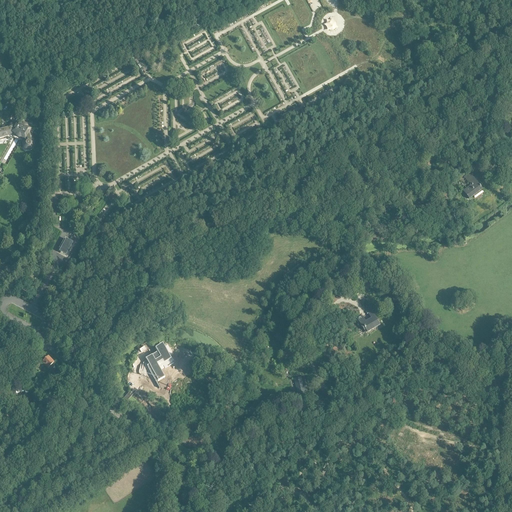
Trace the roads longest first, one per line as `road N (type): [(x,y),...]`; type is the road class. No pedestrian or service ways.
road 1 (track): [(99,398),(111,347),(145,311),(148,270),(164,252),(247,208),(414,205),(428,193),(428,167),(450,114),(511,80)]
road 2 (unclassified): [(0,96),(255,0)]
road 3 (unclassified): [(162,511),(168,484),(151,443),(42,341),(0,317)]
road 4 (track): [(283,487),(316,458),(325,433),(323,424),(293,419),(262,432),(200,491),(168,488)]
road 5 (track): [(511,96),(498,118),(489,163),(438,199),(414,205)]
road 6 (track): [(346,294),(308,333),(308,354),(331,401),(323,424)]
road 7 (track): [(52,511),(151,443)]
